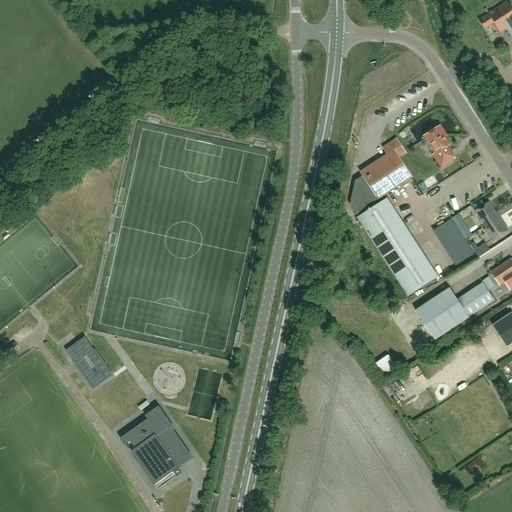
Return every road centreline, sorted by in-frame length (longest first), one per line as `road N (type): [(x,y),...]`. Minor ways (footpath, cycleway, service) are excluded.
road 1 (primary): [(240,511),(337,33)]
road 2 (unclassified): [(221,511),(293,175),(295,32)]
road 3 (unclassified): [(511,184),(424,50),(405,37),(337,33)]
